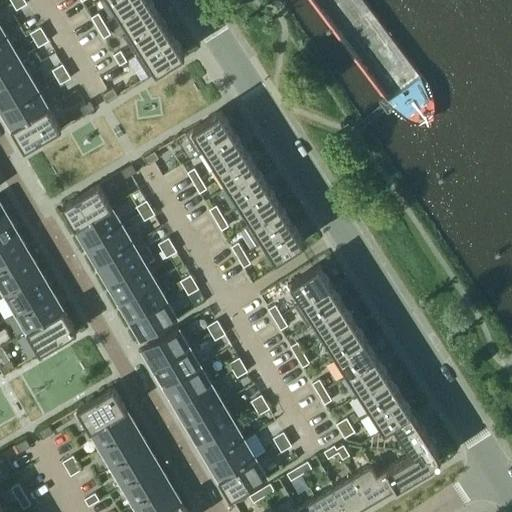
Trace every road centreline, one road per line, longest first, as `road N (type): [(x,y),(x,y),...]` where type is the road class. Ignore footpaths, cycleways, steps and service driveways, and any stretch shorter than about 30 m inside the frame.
road 1 (residential): [(496,473),(191,0)]
road 2 (residential): [(219,511),(0,142)]
